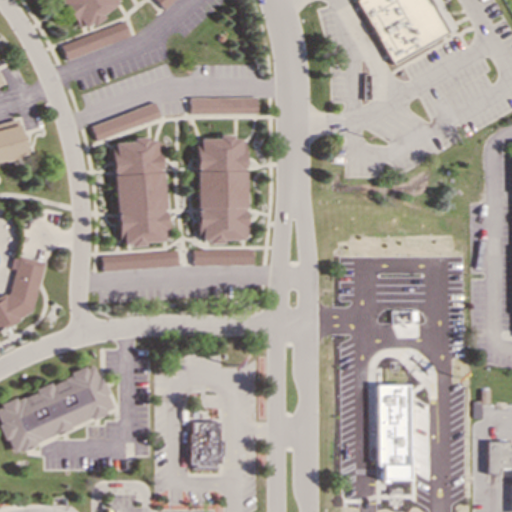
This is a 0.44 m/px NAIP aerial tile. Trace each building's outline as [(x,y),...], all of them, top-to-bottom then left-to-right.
[(58,0),(79,32),(103,16),(101,14),(118,2),(117,0),(58,0)] [(173,0),(156,0),(163,9),(173,0)] [(394,64),(357,0),(430,0),(449,32),(394,64)] [(129,36),(124,21),(60,44),(65,59),(129,36)] [(188,98),(189,114),(256,113),(256,97),(188,98)] [(159,117),(153,103),(89,125),(95,140),(159,117)] [(0,162),(26,157),(18,120),(0,123),(0,162)] [(195,139),(195,239),(207,239),(207,241),(244,241),(244,140),(233,140),(233,134),(217,134),(217,139),(195,139)] [(116,244),(165,241),(159,139),(110,142),(116,244)] [(191,265),(250,265),(250,249),(191,250),(191,265)] [(100,254),(100,270),(176,267),(176,251),(100,254)] [(42,261),(16,256),(8,292),(0,295),(0,328),(1,328),(2,328),(17,321),(18,317),(30,311),(42,261)] [(112,411),(94,365),(0,403),(0,431),(8,452),(112,411)] [(418,459),(418,449),(415,449),(415,436),(418,436),(418,371),(380,371),(380,390),(366,390),(366,417),(380,417),(380,436),(383,436),(383,449),(380,449),(380,459),(390,459),(390,457),(407,457),(407,459),(418,459)] [(187,465),(187,470),(215,470),(216,465),(217,465),(217,457),(220,457),(220,440),(216,440),(216,422),(187,422),(187,434),(185,434),(185,450),(185,465),(187,465)] [(485,473),(485,440),(507,440),(507,446),(511,446),(511,467),(496,467),(496,473),(485,473)]
